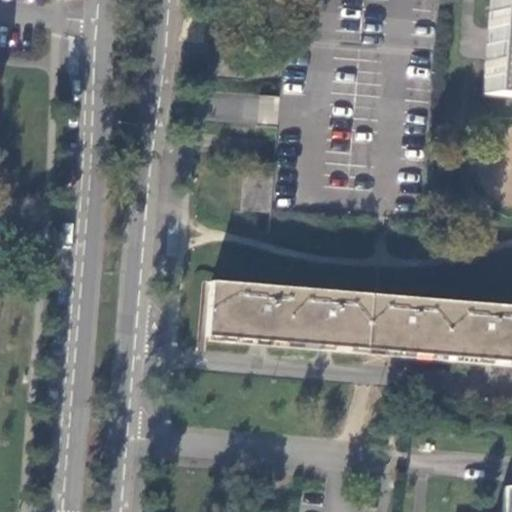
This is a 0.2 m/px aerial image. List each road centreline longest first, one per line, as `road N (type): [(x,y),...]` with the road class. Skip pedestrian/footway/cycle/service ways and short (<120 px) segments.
road 1 (tertiary): [(100,21),(66,511)]
road 2 (residential): [(128,355),(511,386)]
road 3 (tertiary): [(128,355),(166,0)]
road 4 (tertiary): [(114,511),(128,355)]
